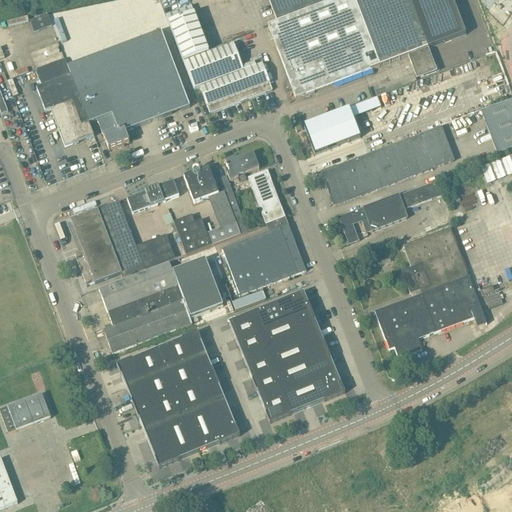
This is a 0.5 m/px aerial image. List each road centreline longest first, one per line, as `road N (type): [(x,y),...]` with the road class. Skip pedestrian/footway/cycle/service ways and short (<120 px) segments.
road 1 (unclassified): [(381,412),(273,133),(251,129),(28,215)]
road 2 (unclassified): [(143,508),(28,215)]
road 3 (tertiary): [(381,412),(143,508)]
road 4 (unknown): [(362,129),(417,117),(464,88),(451,78),(359,116),(359,123)]
road 5 (unknown): [(285,99),(464,42),(468,22),(459,0)]
road 6 (tertiary): [(511,338),(381,412)]
